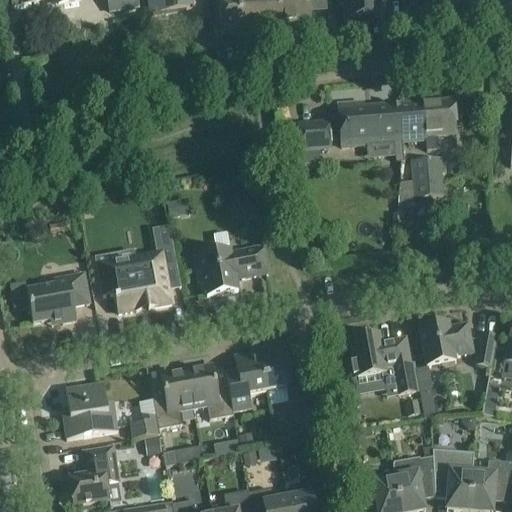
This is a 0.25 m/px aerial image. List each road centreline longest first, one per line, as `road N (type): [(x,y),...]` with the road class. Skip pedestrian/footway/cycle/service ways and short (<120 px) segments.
road 1 (residential): [(44,511),(29,389),(48,362),(393,299),(511,299)]
road 2 (residential): [(511,55),(205,72),(175,81),(0,187)]
